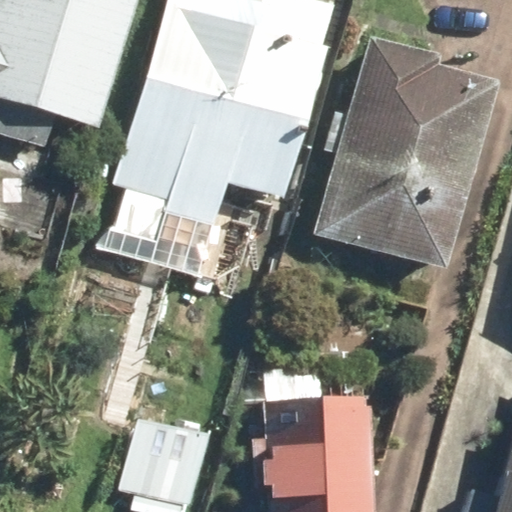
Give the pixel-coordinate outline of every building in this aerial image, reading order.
[(0,0),(0,137),(35,148),(44,117),(93,132),(131,0),(0,0)] [(261,8),(233,0),(154,0),(102,186),(157,202),(153,214),(206,229),(218,184),(273,200),(316,49),(254,32),(261,8)] [(426,58),(358,39),(303,237),(431,272),(483,85),(423,68),(426,58)] [(279,433),(247,433),(248,511),(356,511),(355,397),(278,398),(279,433)] [(511,511),(511,421),(504,419),(477,511),(511,511)]
